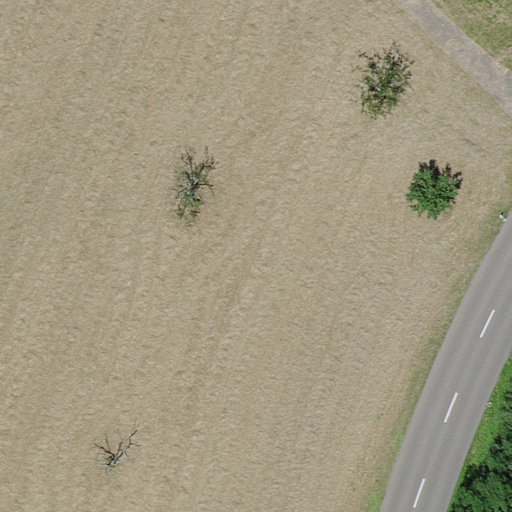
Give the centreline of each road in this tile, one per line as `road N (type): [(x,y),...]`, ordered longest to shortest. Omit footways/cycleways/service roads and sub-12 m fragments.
road 1 (tertiary): [(511,254),(427,482),(424,511)]
road 2 (track): [(511,102),(379,0)]
